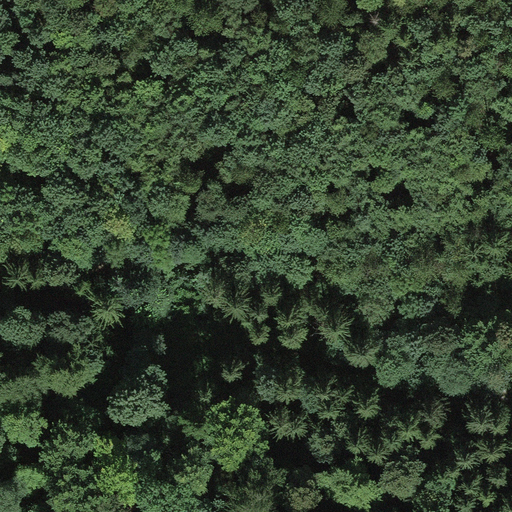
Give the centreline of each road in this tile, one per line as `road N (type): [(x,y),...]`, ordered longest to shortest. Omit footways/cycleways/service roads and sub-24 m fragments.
road 1 (track): [(0,275),(134,320),(511,394)]
road 2 (track): [(511,210),(242,260),(0,251)]
